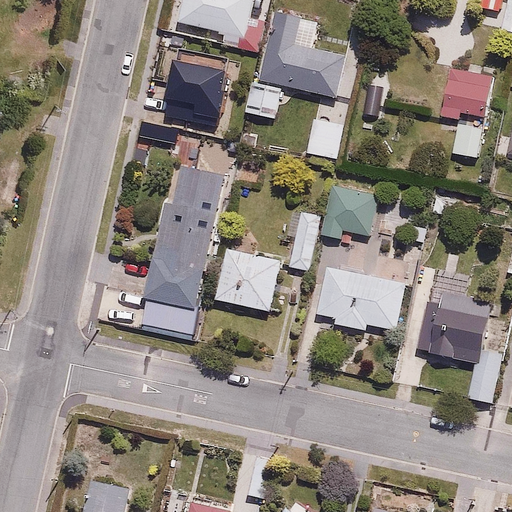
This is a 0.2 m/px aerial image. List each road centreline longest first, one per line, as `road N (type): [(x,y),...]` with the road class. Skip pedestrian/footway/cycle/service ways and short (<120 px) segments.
road 1 (residential): [(511,458),(44,357)]
road 2 (residential): [(122,0),(44,357)]
road 3 (residential): [(44,357),(10,511)]
